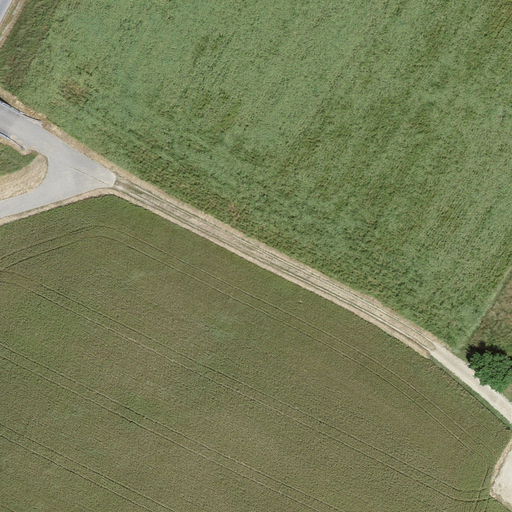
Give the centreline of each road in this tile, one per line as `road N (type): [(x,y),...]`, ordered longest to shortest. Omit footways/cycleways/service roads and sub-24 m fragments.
road 1 (track): [(78,161),(434,347),(511,415)]
road 2 (track): [(0,209),(45,195),(78,161),(0,118)]
